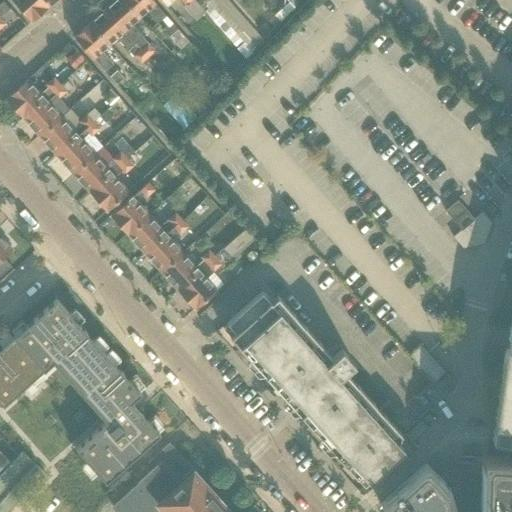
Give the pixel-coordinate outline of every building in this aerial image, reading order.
[(47,8),(40,0),(12,0),(18,7),(32,22),(47,8)] [(123,0),(116,0),(105,10),(136,44),(144,37),(133,25),(140,18),(123,0)] [(123,0),(140,18),(147,12),(157,23),(166,16),(151,0),(123,0)] [(180,0),(184,5),(183,6),(195,20),(204,12),(199,6),(193,0),(180,0)] [(205,0),(199,6),(204,12),(243,56),(255,46),(262,39),(227,0),(205,0)] [(2,2),(0,3),(0,15),(1,15),(8,8),(2,2)] [(1,15),(0,15),(0,20),(3,24),(14,14),(8,8),(1,15)] [(105,10),(90,24),(110,45),(117,39),(128,51),(136,44),(105,10)] [(273,16),(268,21),(274,27),(279,22),(273,16)] [(177,29),(171,22),(164,28),(171,35),(177,29)] [(90,24),(74,38),(88,52),(105,71),(113,64),(102,52),(103,52),(110,45),(90,24)] [(136,44),(128,51),(133,57),(132,57),(140,65),(148,58),(140,49),(136,44)] [(147,44),(140,49),(148,58),(154,52),(147,44)] [(76,50),(65,59),(75,70),(85,60),(76,50)] [(116,71),(110,77),(116,84),(123,78),(116,71)] [(5,98),(23,118),(60,85),(53,77),(45,84),(48,87),(41,94),(27,78),(5,98)] [(23,118),(39,137),(68,111),(57,98),(65,91),(60,85),(23,118)] [(105,94),(104,101),(108,105),(116,98),(109,91),(105,94)] [(175,94),(163,106),(180,125),(193,114),(175,94)] [(39,137),(56,155),(93,122),(86,114),(78,122),(80,124),(74,130),(62,117),(68,111),(39,137)] [(56,155),(73,174),(95,154),(82,139),(88,133),(91,136),(99,129),(93,122),(56,155)] [(127,144),(119,151),(126,159),(135,152),(135,151),(128,143),(127,144)] [(73,173),(73,174),(89,192),(90,192),(112,172),(126,159),(119,151),(111,159),(114,162),(108,168),(95,154),(73,173)] [(90,192),(89,192),(106,211),(121,197),(127,192),(128,190),(115,176),(122,171),(124,173),(132,166),(126,159),(112,172),(90,192)] [(111,215),(128,234),(150,214),(138,200),(144,194),(147,197),(155,190),(148,182),(111,215)] [(445,211),(454,221),(466,210),(457,200),(445,211)] [(454,221),(460,229),(461,230),(474,219),(473,218),(466,210),(454,221)] [(461,230),(460,229),(452,236),(462,247),(484,243),(491,222),(481,211),(473,218),(474,219),(461,230)] [(128,234),(145,253),(182,220),(175,212),(167,220),(169,223),(163,229),(150,214),(128,234)] [(145,253),(161,272),(184,252),(171,237),(177,232),(180,234),(188,227),(182,220),(145,253)] [(239,235),(223,250),(233,262),(241,255),(239,253),(254,239),(246,230),(239,235)] [(12,249),(0,236),(0,275),(10,266),(3,257),(12,249)] [(161,272),(178,291),(215,257),(209,250),(200,257),(203,260),(197,266),(184,252),(161,272)] [(178,290),(178,291),(194,309),(209,296),(217,289),(223,283),(217,276),(233,262),(223,250),(215,257),(215,258),(178,290)] [(339,377),(345,372),(354,364),(341,349),(326,363),(261,291),(225,322),(234,332),(229,336),(355,476),(360,472),(368,481),(404,449),(339,377)] [(56,299),(0,349),(0,403),(3,407),(25,387),(20,382),(53,352),(111,416),(75,448),(106,482),(160,433),(140,411),(142,409),(141,408),(138,411),(131,402),(141,393),(56,299)] [(491,439),(511,441),(511,316),(509,329),(510,329),(511,329),(511,334),(511,337),(509,346),(509,354),(503,352),(491,439)] [(411,354),(434,380),(443,371),(421,346),(411,354)] [(162,463),(113,507),(117,511),(151,511),(160,505),(166,511),(250,511),(253,510),(252,508),(247,511),(230,511),(170,445),(157,457),(162,463)] [(0,468),(9,460),(0,450),(0,468)] [(0,474),(0,492),(30,460),(22,452),(0,474)] [(511,511),(511,457),(481,456),(481,457),(481,465),(479,511),(455,511),(452,500),(449,488),(425,463),(380,504),(383,508),(386,511),(511,511)] [(35,464),(0,502),(0,511),(7,511),(44,473),(35,464)]
